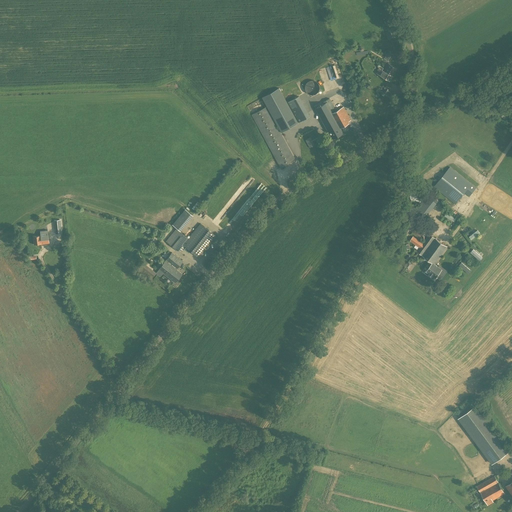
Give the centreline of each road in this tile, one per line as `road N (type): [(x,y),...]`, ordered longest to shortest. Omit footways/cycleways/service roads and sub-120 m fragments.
road 1 (tertiary): [(18,511),(262,213),(404,126)]
road 2 (track): [(397,203),(262,431),(193,511)]
road 3 (unclassified): [(410,123),(411,56),(392,0)]
